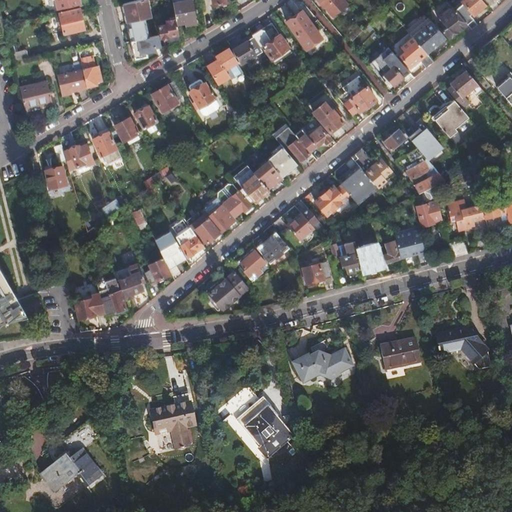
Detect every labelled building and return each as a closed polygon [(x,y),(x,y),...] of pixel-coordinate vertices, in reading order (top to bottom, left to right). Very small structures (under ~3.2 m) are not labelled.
[(95,3),(94,0),(56,0),(59,9),(80,5),(80,6),(95,3)] [(147,0),(133,0),(125,2),(129,19),(129,21),(145,18),(150,17),(147,0)] [(182,0),(172,2),(174,11),(175,17),(176,25),(185,23),(185,25),(196,23),(191,0),(182,0)] [(346,4),(343,0),(317,0),(323,7),(322,8),(330,18),(346,4)] [(474,15),(487,3),(483,0),(464,0),(463,2),(474,15)] [(438,19),(442,23),(446,28),(444,29),(444,30),(450,37),(465,24),(452,8),(438,19)] [(465,8),(458,14),(472,29),(478,24),(465,8)] [(60,14),(62,21),(63,26),(65,34),(86,30),(81,9),(60,14)] [(316,31),(307,18),(301,10),(286,21),(306,49),(321,38),(316,31)] [(310,16),(307,18),(316,31),(318,29),(310,16)] [(168,39),(179,37),(176,25),(175,17),(169,18),(169,20),(166,21),(166,23),(165,24),(158,26),(160,37),(168,36),(168,39)] [(406,30),(409,33),(424,20),(421,17),(406,30)] [(410,35),(427,54),(446,38),(428,17),(424,20),(409,33),(410,34),(410,35)] [(129,21),(128,22),(129,23),(130,30),(132,40),(149,37),(148,31),(145,18),(129,21)] [(275,62),(291,51),(279,34),(271,22),(260,30),(253,34),(254,36),(262,49),(264,47),(275,62)] [(409,34),(397,44),(398,45),(410,35),(410,34),(409,34)] [(160,45),(158,35),(149,37),(132,40),(136,58),(147,56),(146,51),(154,49),(154,46),(160,45)] [(410,35),(398,45),(404,51),(398,56),(409,69),(419,60),(426,68),(434,61),(427,54),(410,35)] [(232,50),(241,65),(263,52),(254,36),(232,50)] [(79,51),(81,59),(82,64),(83,69),(87,86),(97,84),(96,82),(101,80),(98,66),(96,67),(94,56),(96,56),(94,47),(79,51)] [(228,49),(216,56),(227,76),(240,69),(228,49)] [(26,50),(12,53),(14,61),(28,57),(26,50)] [(402,77),(408,71),(399,61),(380,78),(389,88),(393,84),(394,84),(396,85),(403,79),(402,77)] [(75,70),(58,74),(62,95),(71,93),(71,89),(87,86),(83,69),(82,64),(74,65),(75,70)] [(465,105),(470,101),(464,94),(471,89),(476,95),(483,89),(478,83),(467,70),(452,83),(454,85),(450,88),(465,105)] [(511,77),(509,74),(496,85),(511,104),(511,115),(511,77)] [(182,101),(186,99),(175,80),(159,90),(161,94),(155,98),(162,110),(178,101),(176,99),(179,97),(182,101)] [(191,94),(195,102),(200,110),(216,100),(207,84),(204,86),(201,81),(199,80),(190,85),(190,87),(193,93),(191,94)] [(20,87),(24,108),(52,102),(47,81),(20,87)] [(350,97),(342,103),(352,115),(358,109),(359,110),(376,97),(366,86),(351,99),(350,97)] [(448,89),(463,107),(465,105),(450,88),(448,89)] [(152,93),(155,98),(161,94),(159,90),(152,93)] [(468,114),(455,99),(448,105),(452,110),(446,115),(442,110),(434,117),(452,139),(459,132),(456,129),(470,117),(468,114)] [(216,100),(200,110),(204,116),(207,117),(219,110),(220,107),(216,100)] [(325,101),(313,111),(330,132),(342,121),(338,115),(341,113),(335,106),(331,109),(325,101)] [(414,104),(406,110),(416,122),(424,115),(414,104)] [(448,105),(442,110),(446,115),(452,110),(448,105)] [(143,109),(135,113),(144,130),(156,122),(148,106),(143,109)] [(395,120),(401,127),(408,135),(409,136),(417,130),(403,113),(395,120)] [(121,122),(117,124),(114,125),(123,141),(126,140),(137,134),(137,133),(129,117),(127,118),(121,122)] [(272,136),(276,140),(290,128),(286,124),(272,136)] [(295,134),(310,151),(323,139),(326,143),(331,138),(320,126),(318,128),(314,127),(308,132),(310,135),(308,136),(302,129),(295,134)] [(417,130),(409,136),(418,147),(427,157),(428,158),(443,145),(429,128),(425,131),(421,126),(417,130)] [(392,149),(408,135),(401,127),(385,140),(392,149)] [(283,148),(285,150),(289,146),(300,159),(310,151),(295,134),(290,128),(276,140),(283,148)] [(95,142),(111,134),(109,131),(93,138),(95,142)] [(108,164),(122,158),(111,134),(95,142),(101,156),(104,155),(108,164)] [(139,138),(137,134),(126,140),(128,144),(139,138)] [(59,162),(65,161),(62,150),(60,144),(54,146),(59,162)] [(65,161),(68,169),(75,166),(83,163),(84,165),(91,163),(84,144),(79,146),(79,144),(76,145),(69,148),(62,150),(65,161)] [(362,147),(352,156),(378,186),(379,187),(387,180),(384,176),(393,169),(380,153),(373,159),(362,147)] [(413,177),(414,176),(434,165),(428,158),(427,157),(418,147),(416,147),(407,152),(411,159),(415,156),(419,162),(408,169),(411,174),(413,177)] [(268,160),(281,175),(296,163),(285,150),(283,148),(268,160)] [(194,151),(181,160),(183,164),(187,161),(196,154),(194,151)] [(339,181),(358,203),(378,186),(352,156),(344,162),(351,171),(339,181)] [(180,159),(161,172),(164,177),(171,172),(183,164),(181,160),(180,159)] [(254,173),(267,188),(272,183),(276,180),(278,183),(284,178),(281,175),(268,160),(253,172),(254,173)] [(86,169),(84,165),(83,163),(75,166),(77,172),(86,169)] [(62,166),(45,169),(49,187),(65,184),(62,166)] [(416,182),(423,191),(424,190),(432,186),(446,179),(438,170),(416,182)] [(164,177),(161,172),(160,171),(150,178),(154,184),(158,181),(163,178),(164,177)] [(177,178),(171,172),(164,177),(170,184),(177,178)] [(254,173),(241,186),(243,188),(254,201),(262,194),(268,201),(274,196),(267,188),(254,173)] [(146,190),(154,184),(150,178),(142,183),(146,190)] [(327,191),(323,195),(315,202),(327,216),(346,199),(334,185),(327,191)] [(435,200),(432,186),(424,190),(429,201),(435,200)] [(250,205),(254,201),(243,188),(238,191),(250,205)] [(222,203),(234,217),(242,209),(244,211),(251,206),(250,205),(238,191),(237,190),(222,203)] [(222,203),(217,196),(203,208),(222,230),(236,219),(234,217),(222,203)] [(482,204),(480,204),(483,217),(486,216),(488,219),(495,217),(496,214),(511,210),(511,213),(511,198),(508,199),(507,197),(490,201),(490,200),(481,201),(482,204)] [(483,217),(480,204),(464,207),(462,198),(444,202),(449,221),(454,220),(456,230),(469,227),(469,226),(473,225),(472,220),(483,217)] [(119,209),(118,204),(116,200),(110,203),(114,212),(115,211),(119,209)] [(429,201),(417,204),(422,225),(434,222),(433,220),(440,218),(435,200),(429,201)] [(301,212),(287,224),(290,226),(301,240),(315,228),(313,226),(319,220),(309,208),(302,213),(301,212)] [(141,229),(148,226),(139,209),(133,213),(141,229)] [(194,228),(208,216),(205,213),(191,224),(194,228)] [(206,242),(220,232),(208,216),(194,228),(206,242)] [(281,216),(273,223),(282,233),(290,226),(287,224),(281,216)] [(194,235),(196,235),(190,226),(176,236),(181,245),(188,255),(202,246),(194,235)] [(426,253),(420,230),(412,232),(412,228),(395,233),(397,241),(401,256),(413,253),(412,250),(417,249),(417,252),(418,255),(426,253)] [(154,239),(167,266),(177,260),(175,257),(178,255),(180,259),(185,256),(170,230),(154,239)] [(257,247),(269,263),(289,246),(276,231),(257,247)] [(335,240),(333,237),(328,239),(332,256),(338,254),(335,240)] [(448,242),(452,257),(466,253),(463,238),(448,242)] [(386,262),(401,258),(401,256),(397,241),(388,243),(390,252),(383,253),(386,262)] [(356,253),(358,253),(357,251),(355,242),(345,244),(347,255),(339,257),(341,267),(345,266),(346,269),(346,273),(360,270),(356,253)] [(96,243),(91,247),(94,251),(99,247),(96,243)] [(358,253),(361,269),(381,264),(377,246),(357,251),(358,253)] [(237,262),(249,276),(254,271),(257,275),(263,271),(259,266),(265,261),(254,248),(237,262)] [(167,266),(169,269),(187,259),(185,256),(180,259),(177,260),(167,266)] [(143,271),(149,283),(156,279),(169,273),(161,257),(148,264),(150,268),(143,271)] [(139,282),(144,280),(137,262),(128,265),(127,268),(130,275),(119,279),(126,298),(133,296),(131,293),(134,292),(142,289),(139,282)] [(327,263),(305,269),(309,283),(330,277),(327,263)] [(234,270),(210,290),(224,307),(248,287),(234,270)] [(0,324),(10,320),(29,316),(0,271),(0,324)] [(104,280),(96,283),(98,292),(100,298),(104,311),(105,315),(115,312),(126,308),(115,278),(104,282),(104,280)] [(88,315),(104,311),(100,298),(98,292),(91,294),(92,297),(74,301),(78,318),(79,318),(88,315)] [(458,339),(457,337),(436,341),(439,360),(460,356),(476,375),(489,372),(485,356),(466,335),(465,338),(458,339)] [(415,339),(380,347),(384,371),(420,363),(415,339)] [(346,363),(353,359),(345,345),(331,353),(325,351),(319,349),(313,353),(310,354),(309,352),(293,362),(298,371),(300,370),(303,376),(305,379),(313,375),(320,371),(332,375),(348,366),(346,363)] [(166,408),(151,411),(156,433),(173,429),(177,445),(170,446),(174,460),(192,456),(186,427),(195,425),(188,394),(175,397),(177,408),(167,411),(166,408)] [(237,419),(259,448),(262,446),(243,419),(265,402),(281,423),(285,420),(268,396),(237,419)] [(266,457),(301,431),(297,411),(285,420),(281,423),(265,402),(243,419),(262,446),(259,448),(266,457)] [(65,450),(38,471),(52,489),(75,471),(85,484),(101,472),(81,447),(98,433),(86,417),(57,439),(65,450)]
